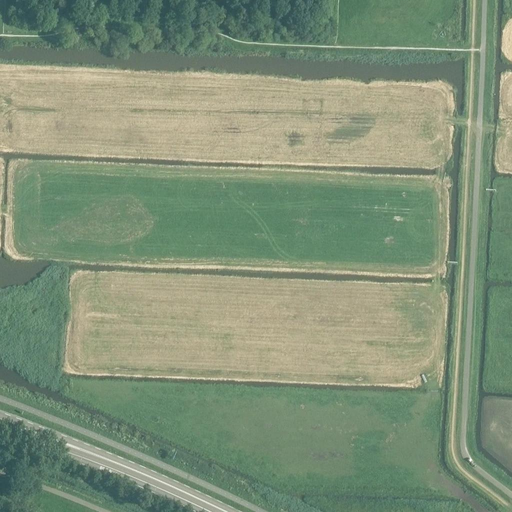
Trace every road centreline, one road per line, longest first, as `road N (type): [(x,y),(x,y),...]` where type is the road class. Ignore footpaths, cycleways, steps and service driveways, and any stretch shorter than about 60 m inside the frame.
road 1 (unknown): [(475,0),(451,446),(461,468),(511,509)]
road 2 (secondary): [(216,511),(96,458)]
